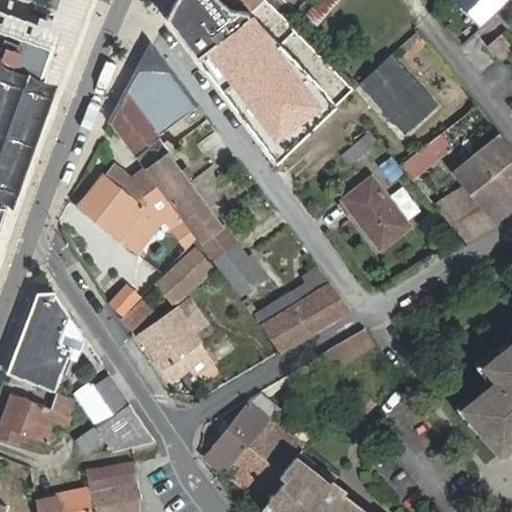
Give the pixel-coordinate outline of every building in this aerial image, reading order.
[(228,0),(232,4),(236,0),(239,0),(252,11),(263,0),(228,0)] [(457,0),(480,25),(507,0),(457,0)] [(399,46),(408,56),(427,39),(418,29),(399,46)] [(20,92),(31,60),(0,48),(0,183),(6,185),(37,98),(20,92)] [(362,80),(409,131),(438,105),(389,55),(362,80)] [(133,154),(198,105),(162,58),(145,58),(111,123),(133,154)] [(432,126),(395,157),(406,170),(443,139),(432,126)] [(366,138),(343,156),(350,163),(372,145),(366,138)] [(498,220),(488,208),(511,187),(511,153),(500,138),(458,171),(468,183),(434,202),(467,238),(498,220)] [(190,181),(159,141),(136,158),(141,164),(145,170),(148,168),(169,197),(190,181)] [(76,205),(135,252),(162,219),(175,210),(145,170),(141,164),(132,176),(113,163),(106,173),(103,171),(76,205)] [(371,178),(344,199),(382,246),(409,225),(371,178)] [(245,253),(190,181),(169,197),(226,272),(241,292),(266,273),(249,250),(245,253)] [(171,226),(187,246),(195,237),(181,218),(171,226)] [(155,285),(172,303),(212,265),(194,246),(155,285)] [(305,281),(256,312),(263,323),(265,322),(281,348),(348,308),(317,266),(302,276),(305,281)] [(117,317),(133,300),(120,289),(105,307),(117,317)] [(79,359),(89,335),(59,293),(45,295),(15,375),(57,391),(70,356),(79,359)] [(147,324),(137,332),(169,380),(189,367),(208,353),(193,332),(206,322),(188,298),(175,308),(173,305),(159,315),(147,324)] [(320,357),(327,369),(372,342),(365,330),(320,357)] [(511,343),(485,365),(498,380),(463,408),(499,452),(511,441),(511,343)] [(228,375),(249,360),(239,347),(219,361),(228,375)] [(75,440),(83,454),(104,440),(112,451),(130,449),(159,439),(114,373),(97,384),(93,387),(86,382),(72,391),(95,426),(75,440)] [(64,430),(76,398),(60,392),(54,408),(12,392),(0,424),(0,437),(23,446),(27,434),(47,442),(54,426),(64,430)] [(268,417),(248,401),(233,420),(225,414),(221,419),(216,426),(223,432),(207,454),(225,469),(268,417)] [(297,448),(302,442),(268,417),(225,469),(263,500),(282,477),(278,472),(297,448)] [(373,511),(343,488),(344,486),(297,448),(278,472),(282,477),(263,500),(259,506),(266,511),(373,511)] [(143,511),(136,480),(133,463),(85,470),(90,493),(94,511),(143,511)] [(94,511),(90,493),(38,503),(39,511),(94,511)]
